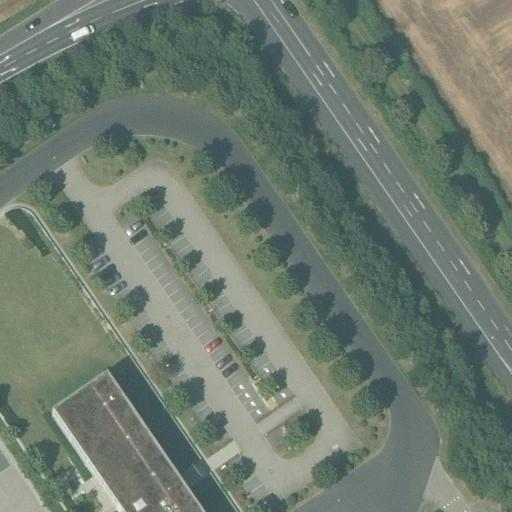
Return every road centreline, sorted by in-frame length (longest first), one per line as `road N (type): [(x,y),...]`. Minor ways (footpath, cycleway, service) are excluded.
road 1 (primary): [(511,376),(258,0)]
road 2 (track): [(511,270),(325,0)]
road 3 (tertiary): [(107,0),(0,58)]
